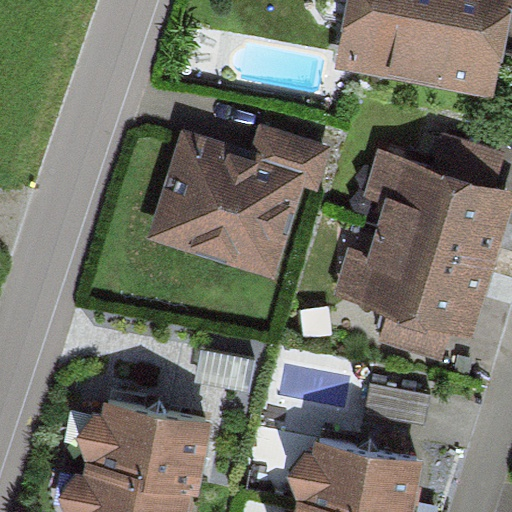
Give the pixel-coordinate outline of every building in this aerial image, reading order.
[(346,0),(335,55),(492,85),(508,0),(346,0)] [(261,114),(254,139),(262,141),(261,147),(309,161),(305,176),(319,180),(333,135),(261,114)] [(230,131),(183,116),(148,226),(276,266),(305,176),(309,161),(261,147),(262,141),(254,139),(253,142),(239,138),(229,135),(230,131)] [(374,218),(495,254),(502,233),(511,198),(511,176),(379,138),(365,186),(382,191),(374,218)] [(487,282),(495,254),(374,218),(367,242),(347,236),(333,283),(388,300),(451,318),(474,325),(487,282)] [(440,353),(451,318),(388,300),(378,335),(440,353)] [(254,350),(195,335),(186,372),(245,386),(254,350)] [(431,387),(370,375),(363,409),(425,421),(431,387)] [(84,441),(87,442),(143,451),(140,462),(193,475),(198,477),(207,428),(211,404),(103,381),(101,393),(94,393),(76,412),(84,441)] [(424,441),(314,418),(310,433),(306,432),(287,451),(296,477),(300,477),(355,489),(352,501),(404,511),(405,511),(410,511),(414,497),(419,498),(420,489),(422,480),(416,479),(424,441)] [(143,451),(87,442),(84,457),(75,454),(57,472),(68,500),(75,502),(73,511),(190,511),(192,504),(194,495),(190,494),(193,475),(140,462),(143,451)] [(403,511),(404,511),(352,501),(355,489),(300,477),(296,494),(287,492),(269,511),(403,511)]
